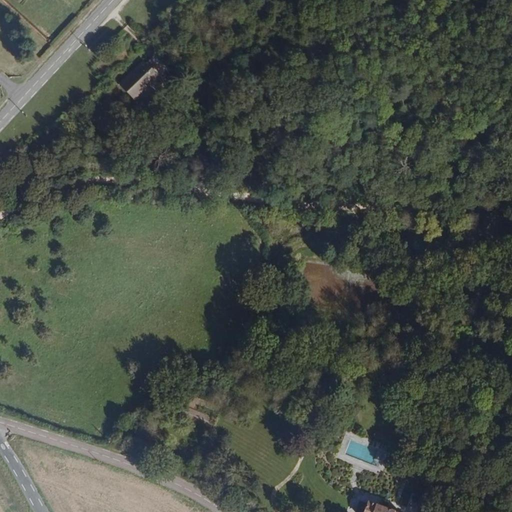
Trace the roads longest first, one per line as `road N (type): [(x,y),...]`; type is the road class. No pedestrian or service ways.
road 1 (track): [(0,213),(69,181),(110,179),(275,202),(484,208)]
road 2 (tertiary): [(0,422),(174,482),(224,511)]
road 3 (tertiary): [(115,0),(0,122)]
